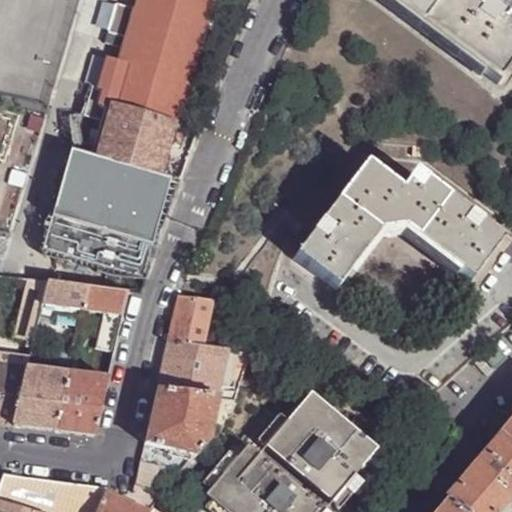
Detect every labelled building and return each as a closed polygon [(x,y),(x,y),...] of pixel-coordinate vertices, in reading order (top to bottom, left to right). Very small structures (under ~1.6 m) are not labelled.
[(90,156),(165,178),(180,127),(178,126),(214,0),(135,0),(132,11),(115,6),(106,35),(122,39),(115,62),(105,60),(96,90),(91,88),(82,117),(99,123),(90,156)] [(380,0),(497,88),(511,68),(511,38),(504,32),(496,26),(500,20),(489,12),(484,9),(480,14),(461,0),(380,0)] [(492,8),(489,12),(500,20),(496,26),(504,32),(511,23),(492,8)] [(175,182),(165,178),(90,156),(68,150),(39,248),(144,278),(158,240),(175,182)] [(292,259),(335,292),(378,237),(401,234),(469,286),(501,243),(413,176),(400,192),(364,166),(292,259)] [(0,294),(8,296),(9,291),(25,293),(15,338),(32,342),(37,317),(45,284),(0,278),(0,294)] [(81,310),(87,289),(45,284),(37,317),(53,321),(54,315),(79,318),(81,310)] [(121,316),(127,293),(87,289),(81,310),(121,316)] [(170,328),(166,345),(201,349),(212,304),(177,299),(176,299),(170,328)] [(114,350),(119,327),(105,324),(103,335),(105,336),(105,348),(114,350)] [(201,349),(166,345),(160,369),(155,392),(215,399),(217,391),(225,352),(201,349)] [(494,346),(482,357),(494,371),(506,360),(494,346)] [(0,355),(0,426),(12,428),(25,369),(28,358),(0,355)] [(494,371),(482,357),(474,364),(486,378),(494,371)] [(32,430),(52,432),(66,374),(25,369),(12,428),(32,430)] [(94,437),(107,379),(66,374),(52,432),(75,435),(94,437)] [(232,402),(235,393),(217,391),(215,399),(232,402)] [(206,442),(215,399),(155,392),(148,422),(143,445),(191,458),(193,459),(206,442)] [(282,420),(261,445),(326,502),(349,474),(371,449),(306,393),(282,420)] [(253,438),(261,445),(282,420),(274,414),(253,438)] [(446,503),(456,511),(498,511),(511,496),(511,422),(444,502),(446,503)] [(321,511),(235,438),(194,486),(207,498),(223,511),(321,511)] [(138,463),(133,485),(145,491),(150,469),(138,463)] [(357,481),(349,474),(326,502),(334,508),(357,481)] [(95,511),(105,493),(106,489),(43,480),(3,475),(0,481),(0,511),(95,511)] [(147,511),(118,499),(105,493),(95,511),(147,511)] [(208,511),(223,511),(207,498),(200,505),(208,511)] [(456,511),(446,503),(439,511),(456,511)]
